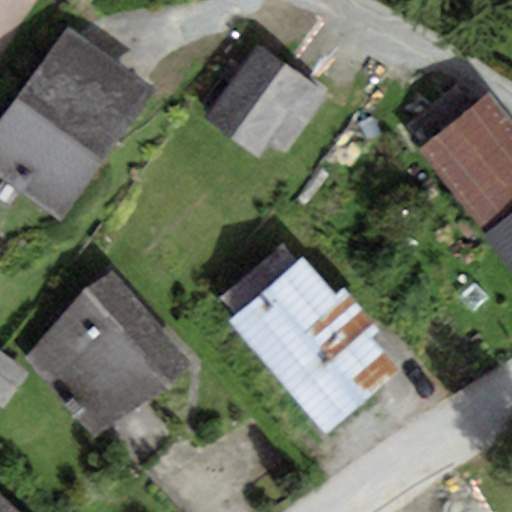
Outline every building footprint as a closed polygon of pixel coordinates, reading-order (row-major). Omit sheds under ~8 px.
[(78,35),(0,135),(0,174),(60,221),(157,95),(78,35)] [(329,99),(259,47),(206,120),(261,160),(273,143),(288,154),(329,99)] [(511,122),(498,103),(431,150),(489,231),(511,214),(511,122)] [(511,221),(493,237),(511,261),(511,221)] [(310,268),(239,330),(330,433),(401,371),(310,268)] [(112,288),(45,349),(118,428),(185,367),(112,288)] [(0,397),(22,412),(44,379),(0,350),(0,397)] [(17,511),(0,495),(0,511),(17,511)]
